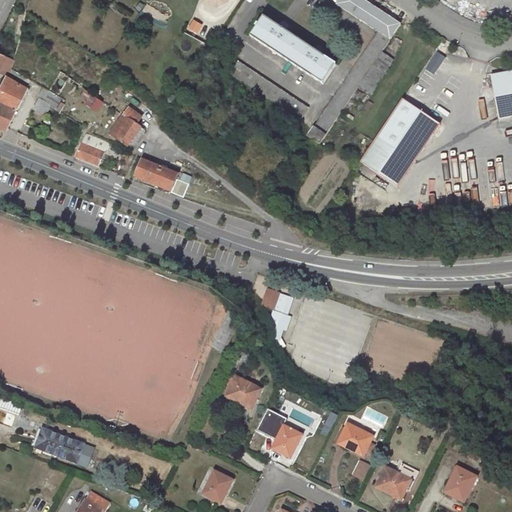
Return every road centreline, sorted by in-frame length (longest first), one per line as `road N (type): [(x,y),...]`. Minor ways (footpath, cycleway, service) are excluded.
road 1 (primary): [(388,276),(257,250),(0,148)]
road 2 (unknown): [(365,273),(382,301),(398,309),(511,338)]
road 3 (unknown): [(476,41),(461,122),(470,138),(511,143)]
road 4 (primary): [(511,266),(388,276)]
road 5 (primary): [(388,276),(511,280)]
road 6 (residential): [(346,511),(272,475),(254,511)]
road 7 (unclassified): [(511,44),(459,35),(403,0)]
